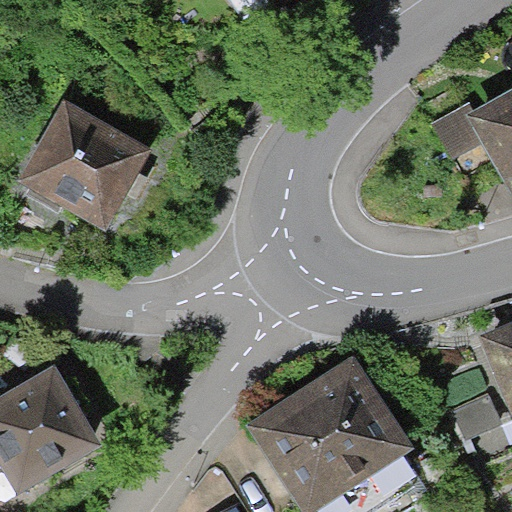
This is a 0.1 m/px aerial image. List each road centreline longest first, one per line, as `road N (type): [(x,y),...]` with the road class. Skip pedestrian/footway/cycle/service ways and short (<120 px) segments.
road 1 (residential): [(283,242),(286,172),(328,108),(472,0)]
road 2 (residential): [(283,242),(166,309),(0,282)]
road 3 (residential): [(133,511),(307,273)]
road 4 (residential): [(307,273),(345,289),(387,291),(444,287),(511,268)]
